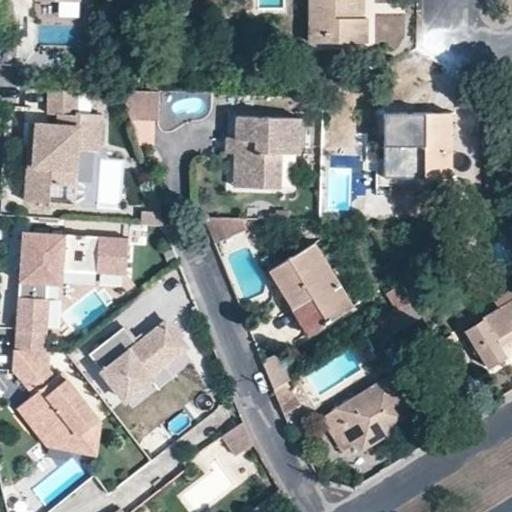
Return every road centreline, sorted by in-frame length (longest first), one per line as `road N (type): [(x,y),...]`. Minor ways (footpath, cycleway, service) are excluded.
road 1 (residential): [(184,229),(230,346),(316,511)]
road 2 (residential): [(511,419),(363,511)]
